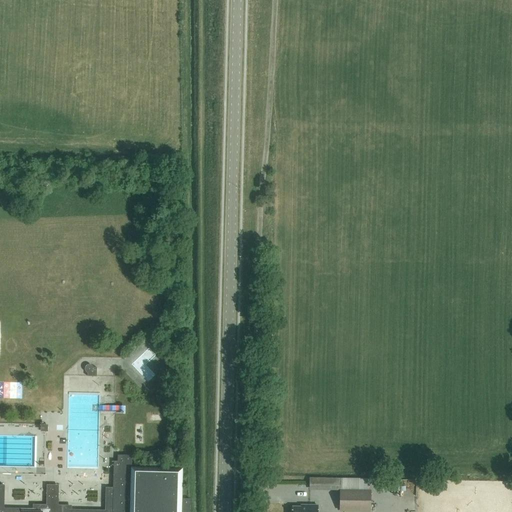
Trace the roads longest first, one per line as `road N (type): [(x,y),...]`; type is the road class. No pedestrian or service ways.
road 1 (tertiary): [(225,511),(236,0)]
road 2 (track): [(259,278),(274,0)]
road 3 (unclassified): [(256,511),(259,278)]
